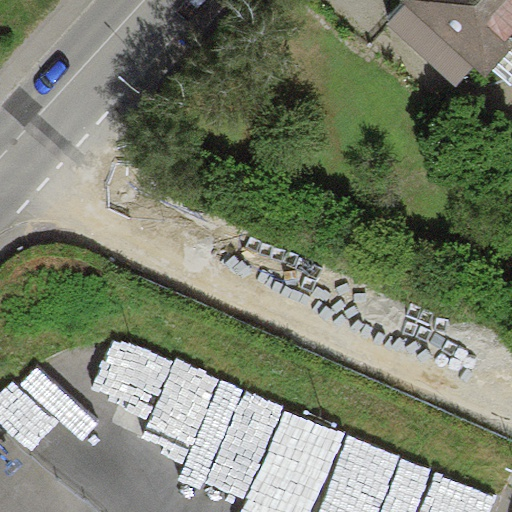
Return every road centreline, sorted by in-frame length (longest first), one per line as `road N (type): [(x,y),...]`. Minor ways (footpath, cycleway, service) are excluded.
road 1 (residential): [(21,147),(511,395)]
road 2 (primary): [(21,147),(149,0)]
